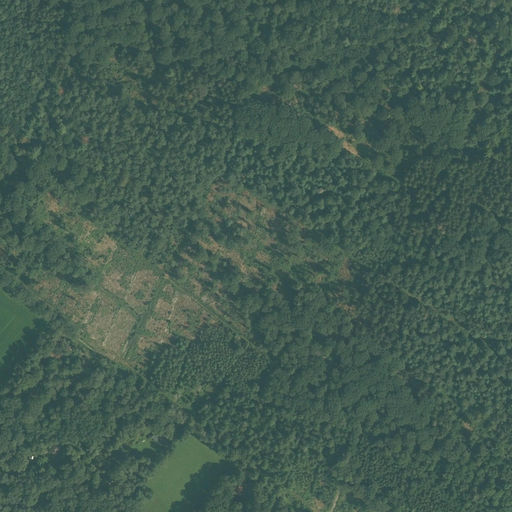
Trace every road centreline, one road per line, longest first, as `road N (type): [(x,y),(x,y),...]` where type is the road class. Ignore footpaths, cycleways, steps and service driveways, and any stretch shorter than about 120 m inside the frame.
road 1 (track): [(64,0),(511,125)]
road 2 (track): [(410,296),(511,21)]
road 3 (track): [(410,296),(331,511)]
road 4 (unknown): [(0,456),(64,486),(130,416),(155,422)]
road 5 (track): [(511,360),(410,296)]
